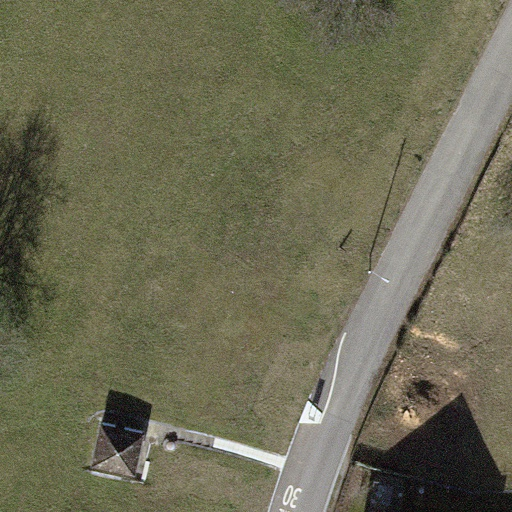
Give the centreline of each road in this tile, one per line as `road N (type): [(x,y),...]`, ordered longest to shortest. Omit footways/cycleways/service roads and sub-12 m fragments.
road 1 (unclassified): [(382,319),(511,47)]
road 2 (residential): [(301,511),(312,470),(382,319)]
